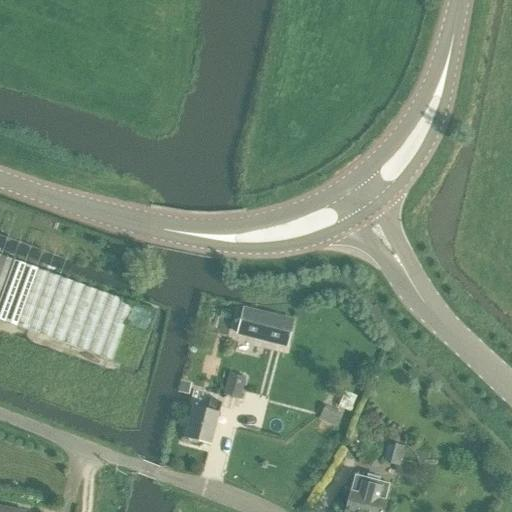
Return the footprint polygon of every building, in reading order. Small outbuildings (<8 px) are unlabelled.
[(154,312),(0,255),(0,320),(111,361),(124,324),(146,332),(154,312)] [(236,335),(286,348),(293,320),(242,308),(236,335)] [(228,375),(222,395),(240,400),(245,379),(228,375)] [(344,392),(338,407),(349,411),(355,397),(344,392)] [(210,445),(221,404),(209,401),(206,410),(192,406),(184,438),(210,445)] [(324,406),(318,420),(334,427),(340,414),(324,406)] [(398,466),(402,448),(386,445),(382,463),(398,466)] [(381,511),(384,500),(381,500),(384,488),(352,479),(344,511),(381,511)]
